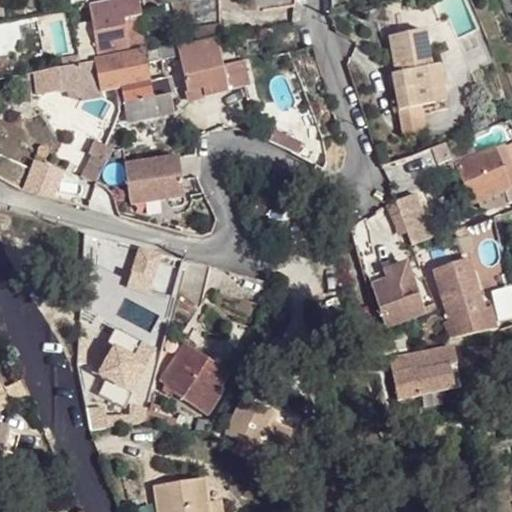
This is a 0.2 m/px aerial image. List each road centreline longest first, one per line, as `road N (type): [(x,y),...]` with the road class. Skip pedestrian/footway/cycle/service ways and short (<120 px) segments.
road 1 (residential): [(317,0),(365,155),(361,188),(321,190),(244,148),(224,148),(212,161),(209,184),(238,228),(234,246),(211,252),(0,197)]
road 2 (residential): [(106,511),(0,264)]
